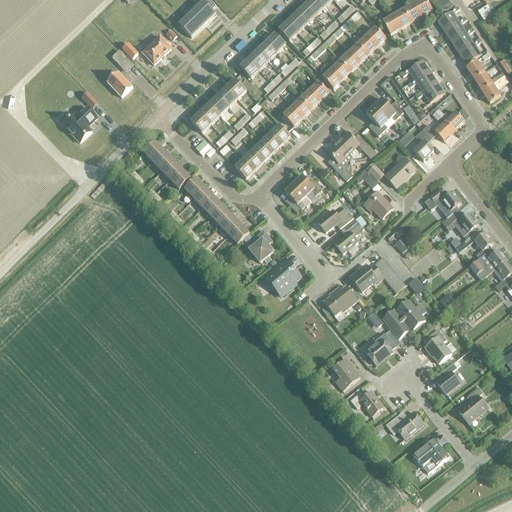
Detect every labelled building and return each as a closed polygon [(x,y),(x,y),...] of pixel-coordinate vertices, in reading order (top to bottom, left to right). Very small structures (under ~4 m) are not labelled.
[(181,28),(181,29),(191,40),(216,16),(211,12),(216,8),(208,0),(199,0),(204,5),(188,20),(187,19),(184,21),(186,23),(181,28)] [(324,10),(313,0),(312,0),(305,8),(315,19),(324,10)] [(330,0),(313,0),(324,10),(332,2),(330,0)] [(424,0),(422,0),(413,6),(421,19),(432,12),(424,0)] [(449,3),(446,0),(442,0),(435,5),(439,10),(449,3)] [(452,8),(449,3),(439,10),(442,15),(452,8)] [(421,19),(413,6),(403,12),(411,25),(421,19)] [(344,14),(348,18),(355,11),(352,7),(344,14)] [(477,13),(483,22),(492,16),(486,7),(477,13)] [(315,19),(305,8),(296,16),(307,27),(315,19)] [(459,25),(457,23),(453,16),(459,12),(457,8),(451,13),(451,14),(436,24),(444,35),(459,25)] [(403,12),(393,18),(401,31),(411,25),(403,12)] [(348,18),(344,14),(337,21),(341,25),(348,18)] [(356,15),(349,21),(352,25),(360,18),(356,15)] [(307,27),(296,16),(288,24),(298,35),(307,27)] [(401,31),(393,18),(382,24),(390,37),(401,31)] [(464,19),(457,23),(459,25),(444,35),(451,46),(466,36),(465,34),(460,27),(466,22),(464,19)] [(352,25),(349,21),(342,28),(345,32),(352,25)] [(298,35),(288,24),(279,33),(289,44),(298,35)] [(327,31),(330,35),(338,28),(334,24),(327,31)] [(229,27),(222,31),(225,39),(233,36),(229,27)] [(374,30),(365,39),(376,50),(385,41),(374,30)] [(473,47),(472,45),(467,37),(473,33),(471,30),(465,34),(466,36),(451,46),(458,57),(473,47)] [(330,35),(327,31),(320,38),(323,41),(330,35)] [(332,38),(335,41),(343,35),(339,31),(332,38)] [(171,32),(166,37),(172,43),(177,38),(171,32)] [(275,37),(266,45),(276,56),(285,47),(275,37)] [(335,41),(332,38),(325,45),(328,48),(335,41)] [(160,39),(142,55),(154,67),(161,61),(165,57),(164,57),(171,51),(160,39)] [(365,39),(357,47),(367,58),(376,50),(365,39)] [(310,47),(313,51),(320,44),(317,40),(310,47)] [(479,41),(472,45),(473,47),(458,57),(465,68),(480,58),(474,48),(481,44),(479,41)] [(266,45),(257,53),(268,64),(276,56),(266,45)] [(128,46),(122,52),(132,62),(138,56),(128,46)] [(313,51),(310,47),(303,54),(306,58),(313,51)] [(367,58),(357,47),(348,55),(359,66),(367,58)] [(322,48),(315,55),(318,58),(325,51),(322,48)] [(257,53),(249,62),(259,72),(268,64),(257,53)] [(318,58),(315,55),(307,62),(311,65),(318,58)] [(359,66),(348,55),(340,64),(350,74),(359,66)] [(289,68),(292,71),(299,65),(296,61),(289,68)] [(128,62),(122,68),(126,72),(132,66),(128,62)] [(259,72),(249,62),(240,70),(250,81),(259,72)] [(408,75),(413,83),(414,84),(429,74),(422,62),(407,72),(406,72),(400,76),(402,78),(408,75)] [(473,82),(484,75),(476,63),(465,70),(473,82)] [(503,63),(499,65),(507,77),(511,75),(503,63)] [(340,64),(331,72),(341,83),(350,74),(340,64)] [(292,71),(289,68),(281,75),(285,78),(292,71)] [(300,69),(293,75),(296,79),(303,72),(300,69)] [(341,83),(331,72),(322,80),(332,91),(341,83)] [(132,89),(118,74),(107,84),(122,100),(132,89)] [(415,86),(421,94),(421,95),(437,85),(429,74),(414,84),(413,83),(408,86),(410,89),(415,86)] [(296,79),(293,75),(286,82),(289,85),(296,79)] [(492,87),(484,75),(473,82),(481,94),(492,87)] [(497,83),(503,79),(501,75),(494,80),(497,83)] [(156,77),(151,82),(157,88),(162,83),(156,77)] [(278,78),(271,85),(274,88),(282,81),(278,78)] [(481,94),(489,106),(500,98),(496,92),(507,84),(503,79),(497,83),(492,87),(481,94)] [(235,81),(226,90),(237,102),(246,93),(235,81)] [(274,88),(271,85),(264,91),(267,95),(274,88)] [(276,92),(279,96),(286,89),(283,85),(276,92)] [(318,85),(309,93),(319,104),(328,96),(318,85)] [(421,95),(421,94),(415,97),(417,100),(423,97),(429,106),(444,96),(437,85),(421,95)] [(226,90),(217,98),(228,110),(237,102),(226,90)] [(302,91),(298,96),(302,100),(300,101),(311,112),(319,104),(309,93),(306,96),(302,91)] [(279,96),(276,92),(269,99),(272,103),(279,96)] [(88,94),(81,101),(91,111),(98,105),(88,94)] [(228,110),(217,98),(208,107),(220,118),(228,110)] [(300,101),(292,109),(302,120),(311,112),(300,101)] [(374,109),(388,123),(392,120),(395,123),(403,115),(393,105),(389,109),(382,101),(374,109)] [(403,103),(399,106),(402,111),(407,108),(403,103)] [(254,115),(260,109),(257,105),(251,111),(254,115)] [(220,118),(208,107),(200,115),(211,127),(220,118)] [(402,112),(406,117),(411,113),(408,108),(402,112)] [(75,116),(63,127),(80,145),(92,134),(86,128),(88,126),(89,127),(97,120),(87,109),(77,119),(75,116)] [(302,120),(292,109),(283,118),(293,129),(302,120)] [(388,123),(374,109),(366,116),(374,124),(368,129),(378,139),(387,130),(384,127),(388,123)] [(443,118),(437,112),(435,115),(440,120),(443,118)] [(255,120),(259,124),(265,118),(261,114),(255,120)] [(211,127),(200,115),(191,124),(202,135),(211,127)] [(440,120),(435,115),(432,117),(438,123),(440,120)] [(455,115),(445,125),(454,134),(464,124),(455,115)] [(240,122),(243,126),(250,120),(246,116),(240,122)] [(259,124),(255,120),(248,126),(252,130),(259,124)] [(243,126),(240,122),(233,128),(237,132),(243,126)] [(454,134),(445,125),(434,135),(427,127),(421,133),(430,142),(436,137),(443,144),(454,134)] [(278,127),(269,136),(281,148),(290,139),(278,127)] [(244,131),(237,137),(241,141),(248,134),(244,131)] [(226,142),(232,136),(228,132),(223,138),(226,142)] [(430,142),(421,133),(414,140),(420,146),(412,153),(422,163),(432,154),(425,147),(430,142)] [(269,136),(261,144),(272,156),(281,148),(269,136)] [(338,146),(348,156),(358,148),(370,161),(376,156),(358,137),(353,142),(348,136),(338,146)] [(241,141),(237,137),(231,143),(234,147),(241,141)] [(226,142),(223,138),(216,145),(219,149),(226,142)] [(152,164),(164,153),(155,144),(143,155),(152,164)] [(272,156),(261,144),(252,153),(264,164),(272,156)] [(352,160),(348,156),(338,146),(328,155),(333,161),(329,165),(346,184),(352,178),(346,172),(349,169),(346,166),(352,160)] [(381,146),(376,151),(381,157),(387,151),(381,146)] [(223,158),(230,152),(226,148),(219,154),(223,158)] [(164,153),(152,164),(161,173),(173,162),(164,153)] [(252,153),(244,161),(255,173),(264,164),(252,153)] [(396,167),(384,179),(395,191),(414,173),(402,161),(398,157),(396,160),(395,166),(396,167)] [(255,173),(244,161),(235,170),(246,182),(255,173)] [(182,171),(173,162),(161,173),(170,182),(182,171)] [(377,183),(383,177),(372,166),(366,171),(377,183)] [(182,171),(170,182),(179,192),(191,180),(182,171)] [(161,188),(166,184),(159,176),(155,179),(161,188)] [(316,200),(315,199),(323,191),(313,181),(309,185),(302,178),(293,186),(311,205),(316,200)] [(372,192),(377,187),(368,178),(363,182),(372,192)] [(194,201),(205,190),(196,181),(185,192),(194,201)] [(297,216),(305,208),(307,209),(311,205),(293,186),(285,195),(292,202),(287,206),(297,216)] [(205,190),(194,201),(202,210),(214,199),(205,190)] [(430,200),(424,205),(430,213),(434,211),(436,208),(437,208),(437,207),(438,207),(438,206),(438,205),(439,205),(440,204),(441,204),(442,203),(450,214),(452,217),(458,212),(455,209),(460,206),(451,195),(446,198),(441,191),(430,199),(430,200)] [(147,194),(143,198),(152,207),(156,203),(147,194)] [(182,194),(178,198),(186,206),(190,202),(182,194)] [(373,212),(382,222),(393,211),(377,194),(363,207),(370,214),(373,212)] [(214,199),(202,210),(211,219),(223,208),(214,199)] [(232,217),(223,208),(211,219),(220,228),(232,217)] [(333,213),(317,225),(326,235),(336,227),(340,231),(353,221),(345,210),(336,217),(333,213)] [(449,234),(457,227),(459,231),(459,234),(465,242),(478,233),(475,230),(477,227),(468,216),(463,220),(461,218),(462,217),(458,212),(452,217),(442,225),(449,234)] [(240,226),(232,217),(220,228),(228,238),(240,226)] [(360,218),(355,222),(360,228),(365,224),(360,218)] [(343,256),(358,244),(354,239),(364,232),(360,228),(355,222),(341,233),(345,238),(334,246),(343,256)] [(240,226),(228,238),(237,247),(242,242),(249,236),(240,226)] [(490,251),(488,248),(492,245),(483,234),(483,235),(480,231),(478,233),(465,242),(456,250),(455,251),(458,255),(473,243),(481,253),(476,257),(478,261),(484,256),(490,251)] [(268,240),(263,234),(247,247),(251,252),(250,252),(260,265),(273,255),(264,244),(268,240)] [(249,236),(242,242),(245,245),(251,239),(249,236)] [(402,255),(407,252),(399,243),(394,246),(402,255)] [(209,257),(212,254),(207,249),(204,253),(209,257)] [(479,261),(469,268),(476,277),(481,283),(488,278),(493,273),(496,271),(506,263),(497,252),(494,255),(490,251),(484,256),(478,261),(479,261)] [(377,273),(387,265),(383,260),(373,268),(374,268),(377,273)] [(299,277),(289,266),(284,261),(275,268),(276,270),(265,279),(273,289),(275,287),(283,297),(296,287),(292,282),(299,277)] [(496,271),(493,273),(501,283),(494,289),(498,293),(505,288),(505,287),(511,281),(511,277),(511,276),(511,275),(511,270),(506,263),(496,271)] [(387,265),(377,273),(381,277),(391,270),(387,265)] [(374,268),(369,272),(366,268),(350,280),(362,294),(377,282),(378,284),(384,280),(381,277),(377,273),(374,268)] [(394,274),(391,270),(381,277),(384,280),(385,282),(394,274)] [(398,279),(394,274),(385,282),(388,286),(398,279)] [(401,283),(398,279),(388,286),(392,291),(401,283)] [(416,280),(408,286),(415,295),(423,288),(416,280)] [(401,283),(392,291),(396,296),(405,288),(401,283)] [(342,292),(339,289),(332,295),(333,297),(323,305),(334,318),(351,305),(352,307),(358,303),(346,289),(342,292)] [(448,295),(439,303),(444,310),(453,302),(448,295)] [(415,310),(409,303),(395,314),(394,312),(383,321),(399,341),(409,333),(410,335),(425,323),(421,318),(426,314),(419,306),(415,310)] [(456,316),(453,319),(458,325),(466,319),(462,315),(458,318),(456,316)] [(373,316),(367,320),(370,325),(376,320),(373,316)] [(448,321),(442,326),(446,330),(451,326),(448,321)] [(446,343),(438,332),(424,343),(427,347),(424,350),(429,356),(430,356),(438,366),(451,356),(443,345),(446,343)] [(376,346),(365,354),(376,368),(392,355),(391,353),(396,350),(400,346),(390,333),(385,337),(384,336),(374,344),(376,346)] [(511,352),(497,365),(507,378),(511,374),(511,352)] [(496,353),(490,359),(493,362),(499,357),(496,353)] [(343,394),(360,380),(345,361),(332,371),(340,380),(335,384),(343,394)] [(451,375),(457,370),(453,366),(442,374),(446,378),(437,386),(445,397),(459,386),(451,375)] [(469,426),(487,411),(478,399),(482,396),(478,390),(468,399),(472,404),(459,414),(469,426)] [(372,419),(384,409),(371,394),(365,399),(361,394),(350,403),(356,411),(362,407),(372,419)] [(346,402),(340,407),(343,410),(349,405),(346,402)] [(404,442),(423,427),(414,415),(403,424),(398,418),(386,428),(393,437),(398,433),(404,442)] [(380,426),(372,432),(375,436),(383,429),(380,426)] [(434,441),(413,457),(423,470),(428,476),(436,469),(449,459),(434,441)]
